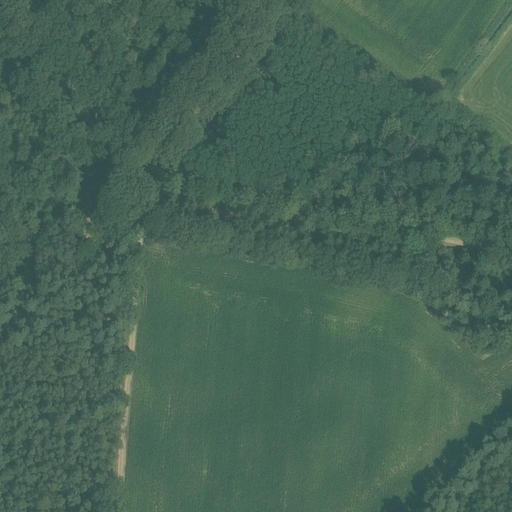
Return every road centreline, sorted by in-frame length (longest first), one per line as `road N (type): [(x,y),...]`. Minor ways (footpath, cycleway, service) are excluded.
road 1 (track): [(511,249),(165,174),(129,147),(0,6)]
road 2 (track): [(116,511),(141,173)]
